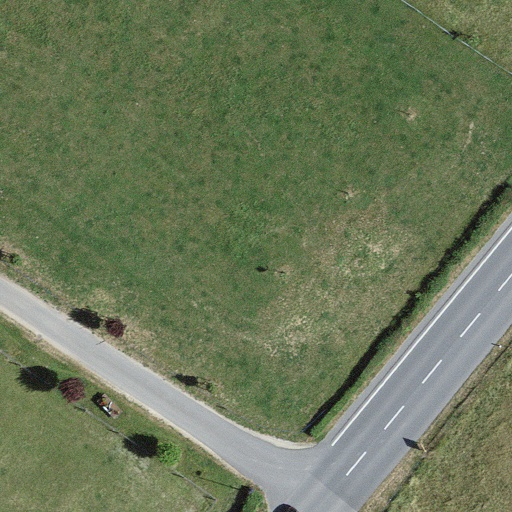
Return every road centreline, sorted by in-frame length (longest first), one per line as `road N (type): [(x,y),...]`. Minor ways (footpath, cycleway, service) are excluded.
road 1 (residential): [(324,511),(0,294)]
road 2 (secondary): [(330,511),(511,288)]
